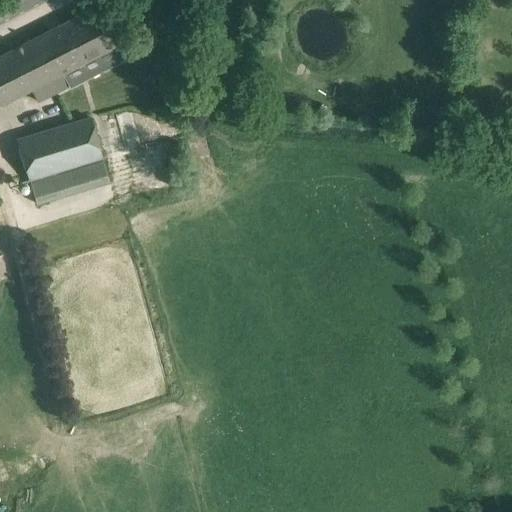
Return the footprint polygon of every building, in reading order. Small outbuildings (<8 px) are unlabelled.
[(121,59),(114,46),(116,46),(95,5),(38,35),(65,88),(121,59)] [(410,38),(423,23),(407,10),(395,25),(410,38)] [(39,102),(65,88),(38,35),(0,54),(0,101),(1,104),(32,89),(39,102)] [(423,81),(435,79),(433,64),(421,66),(423,81)] [(90,115),(16,137),(29,181),(103,158),(90,115)] [(0,508),(32,493),(25,478),(0,490),(0,508)]
